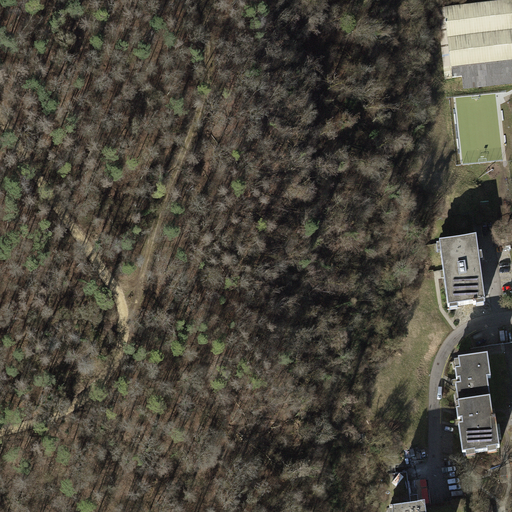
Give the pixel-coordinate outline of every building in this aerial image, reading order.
[(511,2),(446,8),(456,92),(511,85),(511,2)] [(483,239),(446,243),(456,309),(492,303),(483,239)] [(511,340),(493,343),(495,355),(498,354),(500,367),(507,366),(509,378),(511,377),(511,340)] [(498,378),(495,356),(465,360),(467,371),(462,372),(466,403),(498,398),(494,379),(498,378)] [(506,448),(498,398),(466,403),(467,410),(463,411),(470,453),(506,448)]
